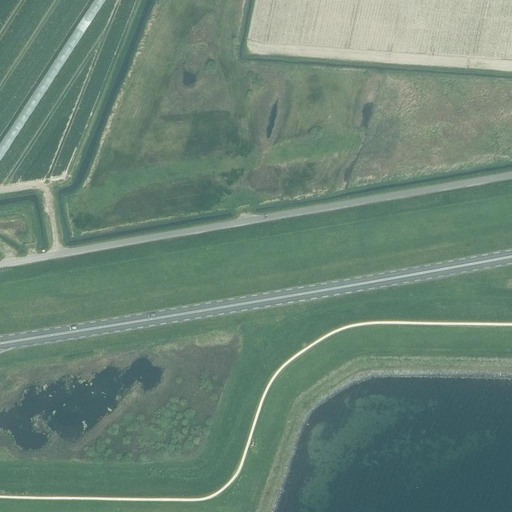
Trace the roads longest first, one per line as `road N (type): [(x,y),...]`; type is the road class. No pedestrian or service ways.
road 1 (primary): [(0,342),(511,254)]
road 2 (unclassified): [(33,258),(511,175)]
